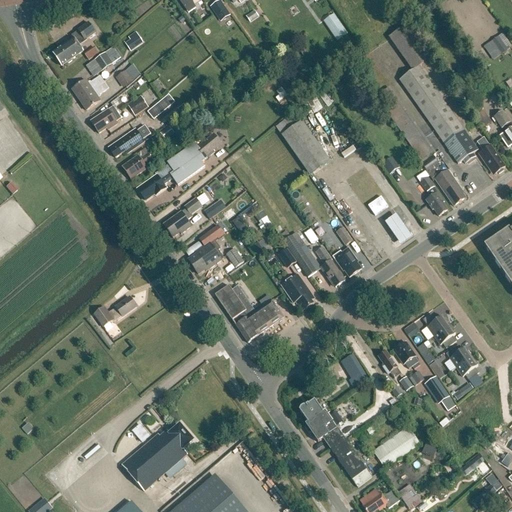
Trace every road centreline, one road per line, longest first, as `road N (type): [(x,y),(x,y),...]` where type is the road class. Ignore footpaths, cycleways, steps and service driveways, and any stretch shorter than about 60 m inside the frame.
road 1 (tertiary): [(259,389),(30,55)]
road 2 (track): [(153,240),(0,386)]
road 3 (residential): [(511,352),(497,360),(488,355),(415,253)]
road 4 (tertiary): [(343,511),(259,389)]
